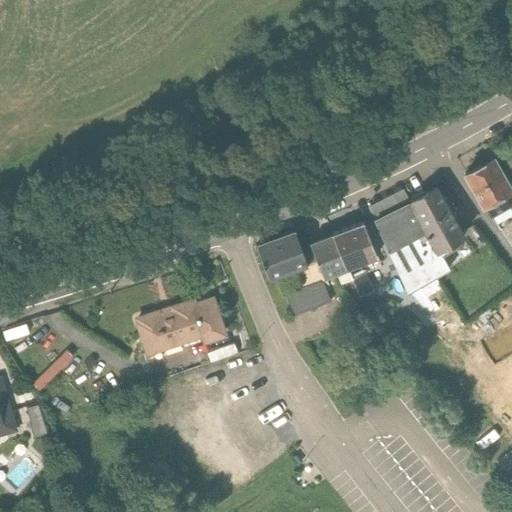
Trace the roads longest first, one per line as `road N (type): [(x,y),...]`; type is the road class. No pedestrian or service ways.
road 1 (secondary): [(0,305),(228,232),(427,147)]
road 2 (unclassified): [(511,261),(427,147)]
